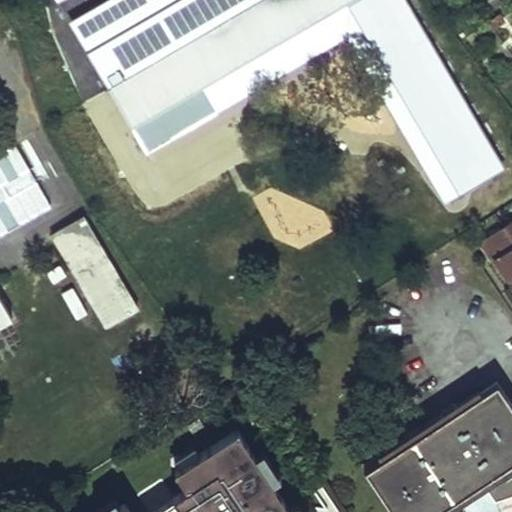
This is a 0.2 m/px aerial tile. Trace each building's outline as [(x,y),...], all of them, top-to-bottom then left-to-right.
[(103,0),(65,22),(129,132),(348,7),(458,198),(506,171),(407,0),(103,0)] [(86,210),(54,229),(110,322),(143,302),(86,210)] [(511,224),(492,237),(505,255),(498,260),(511,281),(511,224)] [(498,260),(505,255),(492,237),(485,242),(498,260)] [(0,323),(13,316),(0,292),(0,323)] [(511,403),(499,384),(368,474),(395,511),(442,511),(485,484),(511,464),(511,403)] [(293,511),(240,432),(177,473),(190,491),(158,511),(130,511),(127,506),(117,511),(293,511)] [(511,464),(485,484),(497,502),(511,496),(511,464)]
